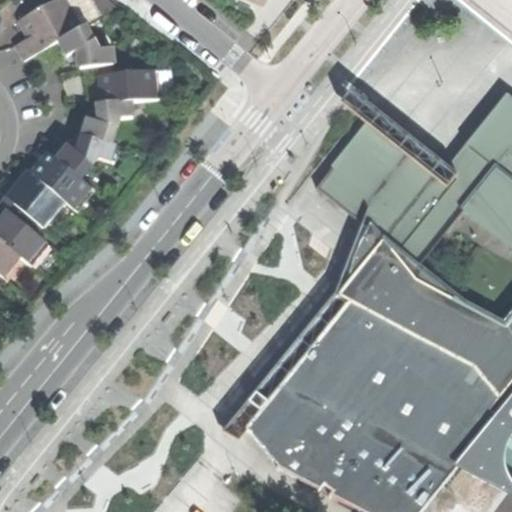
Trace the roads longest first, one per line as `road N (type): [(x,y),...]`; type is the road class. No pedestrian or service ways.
road 1 (tertiary): [(0,423),(281,93)]
road 2 (residential): [(161,0),(281,93)]
